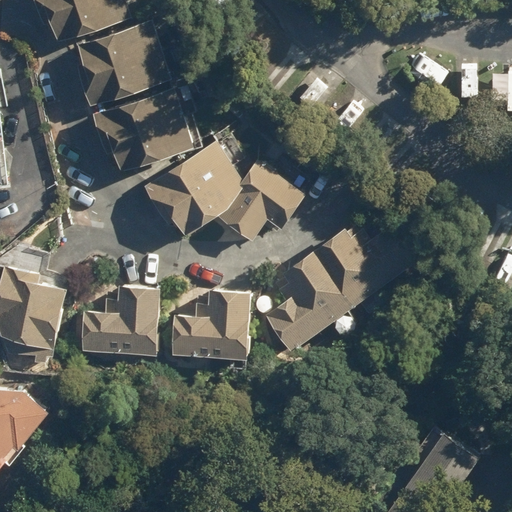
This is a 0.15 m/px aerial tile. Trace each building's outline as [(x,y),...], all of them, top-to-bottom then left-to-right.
[(150,0),(50,0),(62,36),(153,7),(150,0)] [(171,11),(86,39),(106,99),(191,71),(171,11)] [(455,65),(424,47),(415,61),(446,80),(455,65)] [(10,60),(0,60),(0,179),(16,178),(10,60)] [(487,61),(468,61),(467,88),(486,89),(487,61)] [(196,78),(110,104),(127,163),(214,137),(196,78)] [(230,207),(268,232),(284,208),(299,218),(323,181),(272,148),(258,170),(231,133),(162,184),(198,231),(230,207)] [(366,215),(287,278),(295,289),(272,307),(307,350),(434,247),(404,210),(379,231),(366,215)] [(5,318),(11,334),(80,337),(84,266),(7,262),(5,318)] [(116,301),(99,301),(98,344),(177,347),(180,273),(135,271),(134,289),(116,288),(116,301)] [(208,305),(185,304),(185,347),(269,348),(270,278),(231,277),(231,293),(208,293),(208,305)] [(0,480),(64,401),(38,381),(0,379),(0,480)] [(454,511),(498,451),(461,424),(396,511),(454,511)]
